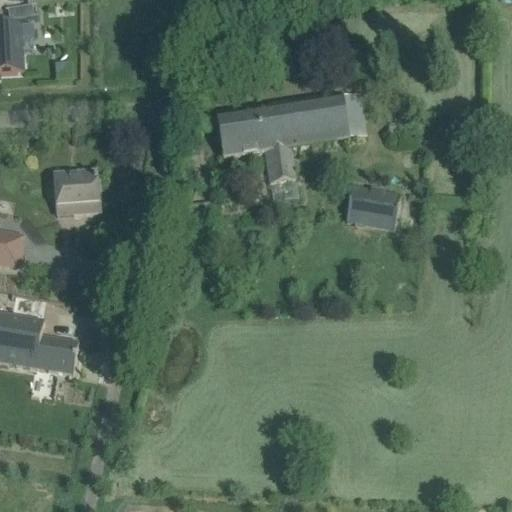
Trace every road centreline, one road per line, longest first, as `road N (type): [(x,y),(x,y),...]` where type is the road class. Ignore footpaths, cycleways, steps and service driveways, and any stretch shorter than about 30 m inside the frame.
road 1 (residential): [(113,385),(172,113)]
road 2 (residential): [(0,121),(172,113)]
road 3 (residential): [(172,113),(244,0)]
